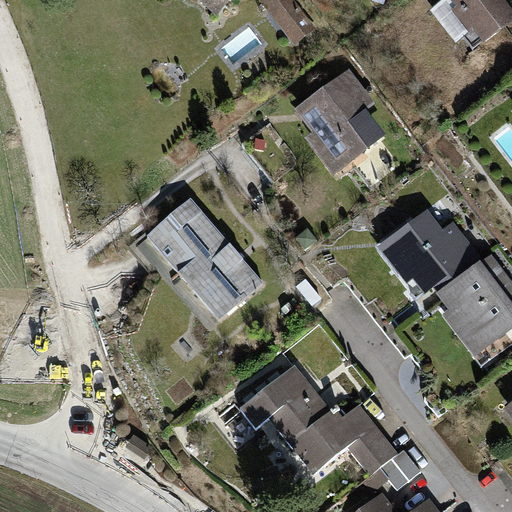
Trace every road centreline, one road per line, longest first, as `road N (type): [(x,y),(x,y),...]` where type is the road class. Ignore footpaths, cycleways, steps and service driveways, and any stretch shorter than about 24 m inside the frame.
road 1 (residential): [(64,466),(89,398),(61,240),(0,24)]
road 2 (residential): [(493,511),(357,330)]
